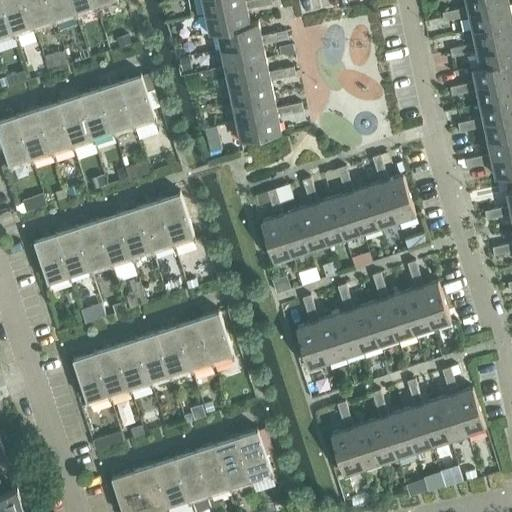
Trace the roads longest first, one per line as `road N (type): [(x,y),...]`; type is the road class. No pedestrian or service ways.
road 1 (residential): [(511,396),(434,127),(412,0)]
road 2 (residential): [(71,511),(0,269)]
